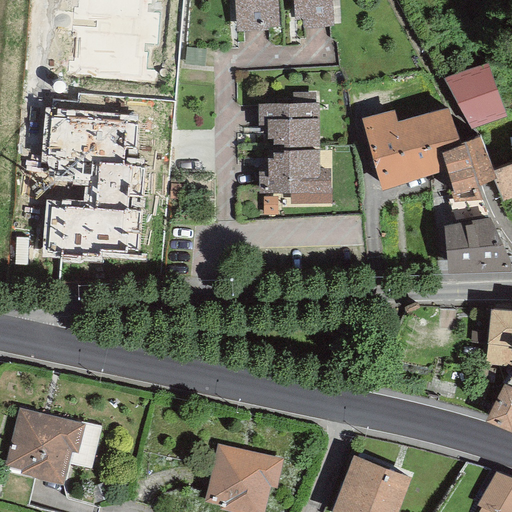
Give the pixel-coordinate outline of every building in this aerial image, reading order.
[(156,0),(79,0),(71,75),(147,84),(156,0)] [(237,0),(239,23),(274,21),(272,0),(237,0)] [(328,18),(326,0),(296,0),(297,11),(306,11),(307,19),(328,18)] [(469,122),(503,111),(488,64),(447,77),(469,122)] [(126,148),(129,110),(42,103),(37,153),(77,156),(74,187),(35,183),(30,240),(132,249),(140,150),(126,148)] [(316,187),(315,103),(270,104),(271,133),(275,133),(275,138),(286,138),(286,152),(276,152),(276,160),(272,160),(272,164),(264,164),(265,188),(316,187)] [(458,193),(476,190),(473,178),(458,141),(445,107),(395,123),(392,113),(365,121),(381,178),(449,158),(458,193)] [(458,141),(473,178),(477,177),(483,174),(493,168),(478,134),(466,137),(458,141)] [(511,161),(493,168),(503,194),(511,190),(511,161)] [(476,190),(458,193),(459,196),(453,197),(456,216),(483,212),(476,190)] [(469,264),(506,262),(505,251),(491,226),(487,218),(447,224),(450,265),(469,264)] [(511,311),(495,309),(492,336),(487,336),(485,361),(511,363),(511,311)] [(511,386),(505,383),(490,414),(511,422),(511,420),(511,386)] [(74,445),(79,423),(21,410),(9,460),(26,464),(25,467),(61,476),(68,444),(74,445)] [(273,480),(278,460),(220,447),(209,496),(226,500),(225,504),(259,511),(267,479),(273,480)] [(350,511),(391,511),(404,479),(354,460),(336,507),(350,511)] [(504,511),(511,511),(511,474),(500,470),(483,503),(504,511)]
